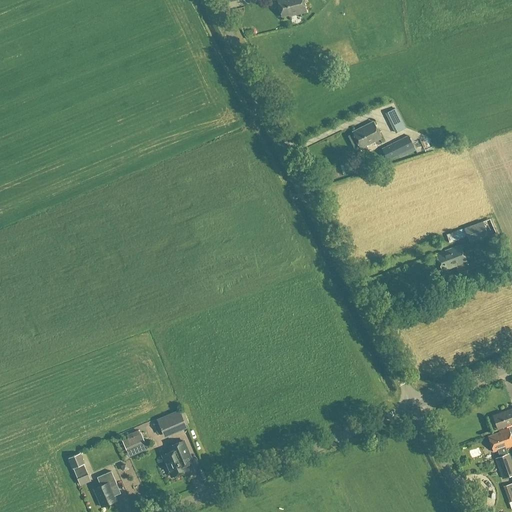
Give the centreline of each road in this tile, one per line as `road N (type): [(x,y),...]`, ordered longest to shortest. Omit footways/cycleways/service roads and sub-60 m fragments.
road 1 (unclassified): [(415,406),(213,0)]
road 2 (unclassified): [(162,511),(415,406)]
